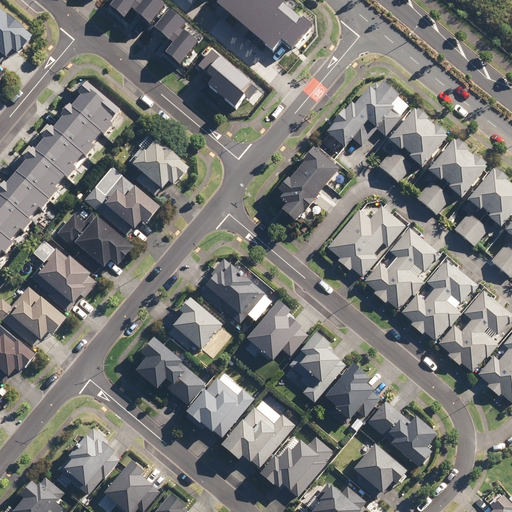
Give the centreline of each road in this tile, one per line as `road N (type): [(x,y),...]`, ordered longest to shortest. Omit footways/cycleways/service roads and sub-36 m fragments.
road 1 (residential): [(221,206),(448,397),(466,438)]
road 2 (residential): [(79,371),(247,511)]
road 3 (residential): [(79,371),(221,206)]
road 4 (residential): [(346,160),(511,301)]
road 5 (residential): [(82,29),(248,168)]
road 6 (secondary): [(511,139),(369,23)]
road 7 (residential): [(189,0),(308,97)]
road 8 (secondary): [(393,0),(511,97)]
road 9 (residential): [(82,29),(0,128)]
road 10 (residential): [(0,462),(79,371)]
